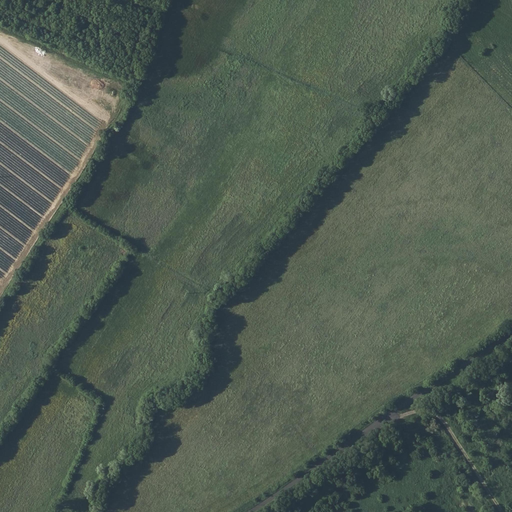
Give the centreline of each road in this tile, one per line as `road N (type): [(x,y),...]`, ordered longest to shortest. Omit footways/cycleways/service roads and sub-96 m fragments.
road 1 (track): [(250,511),(511,334)]
road 2 (track): [(384,417),(417,410),(446,424),(502,511)]
